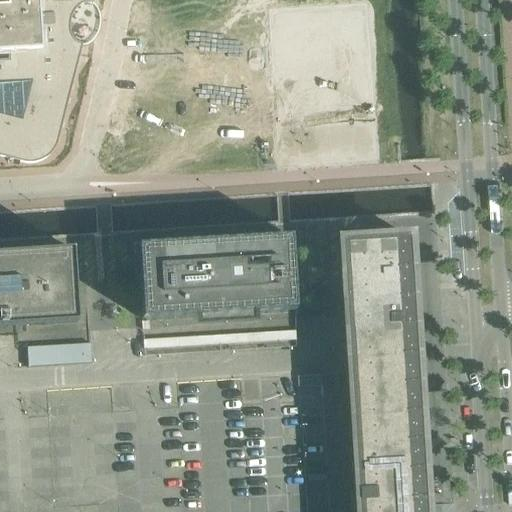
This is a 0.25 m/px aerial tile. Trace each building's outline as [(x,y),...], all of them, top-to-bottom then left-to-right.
[(0,0),(0,53),(6,54),(7,62),(0,62),(0,158),(17,163),(22,164),(27,165),(33,164),(38,163),(43,160),(48,157),(50,154),(52,152),(54,148),(56,143),(57,139),(80,47),(84,47),(87,45),(90,43),(92,40),(94,37),(96,34),(97,31),(98,27),(98,23),(98,20),(98,16),(96,13),(95,9),(92,7),(90,5),(90,0),(0,0)] [(420,511),(417,458),(422,457),(419,406),(414,406),(409,325),(404,239),(381,241),(380,232),(347,234),(349,264),(352,264),(356,328),(358,372),(366,511),(420,511)] [(136,247),(140,321),(294,311),(290,240),(280,241),(280,238),(136,247)] [(0,254),(0,328),(76,324),(72,261),(71,251),(0,254)] [(298,377),(300,403),(301,417),(324,416),(321,375),(298,377)]
